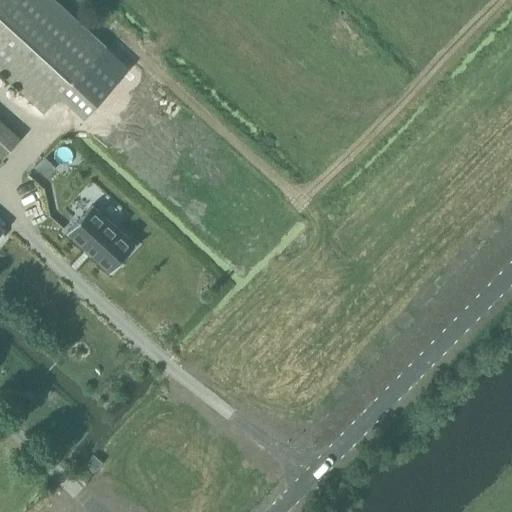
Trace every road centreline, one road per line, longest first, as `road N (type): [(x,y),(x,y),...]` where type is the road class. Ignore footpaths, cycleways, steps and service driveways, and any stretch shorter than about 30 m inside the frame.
road 1 (track): [(503,0),(302,199),(133,53),(117,49)]
road 2 (unclassified): [(275,511),(511,271)]
